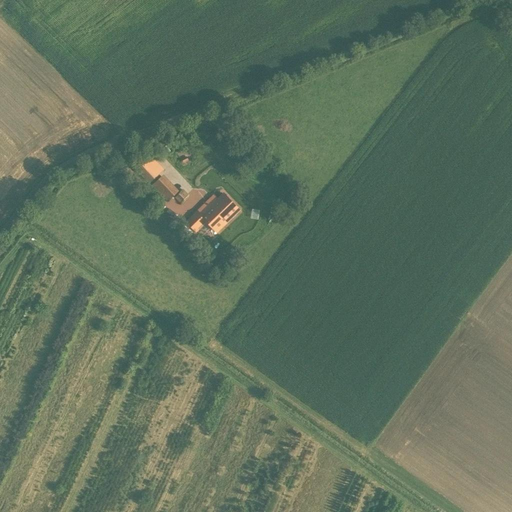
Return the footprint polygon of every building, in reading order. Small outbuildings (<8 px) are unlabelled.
[(150,156),(136,169),(149,183),(163,170),(150,156)] [(163,175),(152,185),(168,201),(178,191),(163,175)] [(180,204),(186,197),(180,192),(174,198),(180,204)] [(209,209),(202,216),(205,220),(217,231),(238,210),(223,194),(209,209)] [(204,204),(186,222),(195,230),(205,220),(202,216),(209,209),(204,204)]
